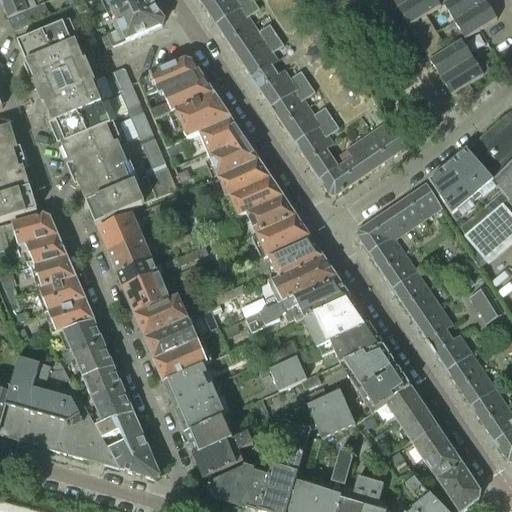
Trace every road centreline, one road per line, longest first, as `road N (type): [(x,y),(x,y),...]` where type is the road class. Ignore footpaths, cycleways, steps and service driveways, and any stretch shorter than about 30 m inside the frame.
road 1 (residential): [(0,65),(195,511)]
road 2 (residential): [(331,227),(511,497)]
road 3 (residential): [(196,35),(331,227)]
road 4 (residential): [(511,96),(331,227)]
road 5 (residential): [(185,511),(0,459)]
